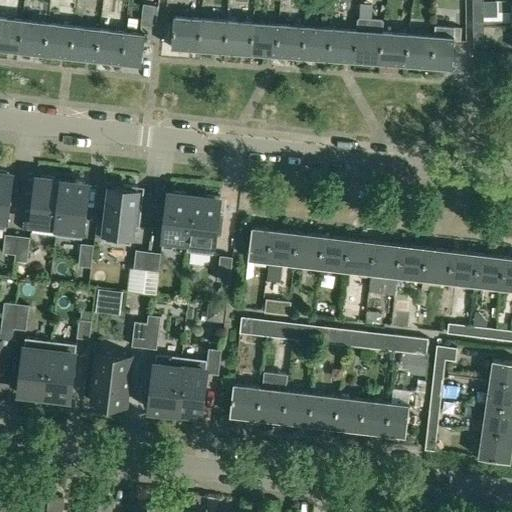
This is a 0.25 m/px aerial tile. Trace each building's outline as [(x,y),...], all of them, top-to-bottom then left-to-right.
[(482,1),(472,1),(472,23),(482,23),(482,1)] [(154,5),(144,4),(142,24),(152,25),(154,5)] [(172,47),(198,49),(200,18),(175,16),(175,15),(174,15),(171,48),(172,48),(172,47)] [(0,48),(17,51),(21,20),(0,17),(0,48)] [(225,20),(200,18),(198,49),(223,51),(225,20)] [(45,23),(21,20),(17,51),(42,53),(45,23)] [(248,52),(250,22),(225,20),(223,51),(248,52)] [(276,23),(250,22),(248,52),(274,54),(276,23)] [(70,26),(45,23),(42,53),(67,56),(70,26)] [(299,56),(301,25),(276,23),(274,54),(299,56)] [(427,34),(425,65),(450,67),(450,68),(451,68),(454,24),(435,23),(434,35),(427,34)] [(326,27),(301,25),(299,56),(324,58),(326,27)] [(91,59),(95,29),(70,26),(67,56),(91,59)] [(351,29),(326,27),(324,58),(349,60),(351,29)] [(120,31),(95,29),(91,59),(116,62),(120,31)] [(349,60),(375,61),(377,31),(351,29),(349,60)] [(120,31),(116,62),(140,65),(140,66),(141,66),(145,33),(143,33),(143,34),(120,31)] [(402,32),(377,31),(375,61),(400,63),(402,32)] [(482,31),(473,32),(473,54),(483,54),(482,31)] [(400,63),(425,65),(427,34),(402,32),(400,63)] [(0,228),(6,229),(12,174),(9,174),(9,171),(0,169),(0,228)] [(55,235),(56,235),(63,180),(55,179),(55,176),(41,175),(41,177),(37,177),(32,223),(57,226),(55,235)] [(71,181),(63,180),(56,235),(82,238),(89,183),(85,183),(85,180),(71,178),(71,181)] [(123,187),(111,186),(104,241),(131,244),(133,225),(139,226),(142,207),(141,207),(140,208),(135,207),(137,189),(138,186),(123,185),(123,187)] [(187,251),(194,196),(186,195),(186,192),(172,190),(172,193),(168,193),(162,248),(173,249),(174,240),(188,241),(187,251)] [(206,197),(194,196),(187,251),(213,254),(215,235),(222,236),(224,217),(223,217),(223,218),(218,217),(220,199),(220,196),(206,194),(206,197)] [(274,261),(278,231),(253,228),(253,227),(252,226),(248,259),(249,259),(249,258),(274,261)] [(278,231),(274,261),(299,264),(303,233),(278,231)] [(303,233),(299,264),(325,267),(328,236),(303,233)] [(14,260),(18,235),(5,234),(3,252),(15,254),(14,260)] [(30,236),(18,235),(14,260),(27,262),(30,236)] [(328,236),(325,267),(350,270),(353,239),(328,236)] [(353,239),(350,270),(375,273),(379,242),(353,239)] [(404,245),(379,242),(375,273),(400,276),(404,245)] [(94,244),(81,243),(78,265),(91,267),(94,244)] [(404,245),(400,276),(425,279),(429,248),(404,245)] [(429,248),(425,279),(450,282),(454,251),(429,248)] [(146,269),(148,251),(136,249),(134,268),(146,269)] [(161,252),(148,251),(146,269),(159,271),(161,252)] [(454,251),(450,282),(475,284),(479,254),(454,251)] [(475,284),(501,287),(504,257),(479,254),(475,284)] [(217,280),(230,282),(233,256),(220,255),(217,280)] [(511,257),(504,257),(501,287),(511,288),(511,257)] [(265,312),(288,314),(289,302),(266,300),(265,312)] [(1,327),(14,328),(17,303),(4,302),(1,327)] [(17,303),(14,328),(26,330),(29,305),(17,303)] [(144,347),(148,314),(147,322),(135,320),(132,346),(144,347)] [(148,314),(144,347),(157,349),(161,316),(148,314)] [(240,333),(255,334),(261,335),(263,319),(241,317),(239,333),(240,333)] [(79,319),(77,337),(90,339),(92,320),(79,319)] [(291,339),(293,323),(272,320),(270,336),(291,339)] [(293,323),(291,339),(313,341),(315,325),(293,323)] [(469,335),(470,325),(448,323),(447,333),(469,335)] [(470,325),(469,335),(490,338),(491,328),(470,325)] [(343,345),(345,329),(323,326),(322,342),(343,345)] [(345,329),(343,345),(365,347),(367,331),(345,329)] [(511,330),(500,329),(499,339),(511,340),(511,330)] [(373,348),(399,351),(401,335),(375,332),(373,348)] [(428,338),(401,335),(399,351),(426,354),(428,338)] [(44,395),(51,340),(25,337),(18,392),(22,393),(22,396),(36,397),(36,394),(44,395)] [(51,340),(44,395),(52,396),(52,399),(66,401),(66,398),(70,398),(77,343),(51,340)] [(456,348),(446,346),(436,345),(434,367),(444,369),(445,360),(454,361),(456,348)] [(182,356),(175,411),(183,412),(183,415),(197,417),(197,414),(201,414),(206,373),(219,374),(222,349),(209,348),(207,359),(182,356)] [(112,404),(125,405),(131,356),(99,352),(93,401),(98,402),(98,405),(112,406),(112,404)] [(175,411),(182,356),(156,353),(149,408),(153,408),(153,411),(163,412),(163,410),(175,411)] [(493,361),(489,385),(511,388),(511,362),(492,359),(492,361),(493,361)] [(431,397),(440,399),(440,397),(442,385),(443,377),(433,376),(431,397)] [(256,418),(259,387),(234,384),(234,383),(233,383),(229,416),(231,416),(231,415),(256,418)] [(457,386),(442,385),(440,397),(456,399),(457,386)] [(511,413),(511,388),(489,385),(486,410),(511,413)] [(259,387),(256,418),(280,421),(284,390),(259,387)] [(284,390),(280,421),(305,423),(309,393),(284,390)] [(309,393),(305,423),(330,426),(333,396),(309,393)] [(333,396),(330,426),(355,429),(358,399),(333,396)] [(440,399),(431,397),(428,419),(438,420),(440,399)] [(358,399),(355,429),(379,432),(383,401),(358,399)] [(383,401),(379,432),(404,435),(404,436),(405,436),(409,403),(408,403),(408,404),(383,401)] [(511,438),(511,413),(486,410),(482,435),(511,438)] [(427,427),(425,450),(434,451),(437,429),(427,427)] [(509,460),(511,442),(511,438),(482,435),(479,456),(478,456),(478,457),(510,462),(510,461),(509,460)] [(0,511),(14,511),(17,492),(5,491),(5,487),(0,486),(0,511)] [(36,493),(33,511),(60,511),(62,496),(51,494),(48,492),(42,491),(40,493),(36,493)] [(110,511),(112,502),(86,499),(84,511),(110,511)] [(135,502),(134,511),(159,511),(160,505),(135,502)]
